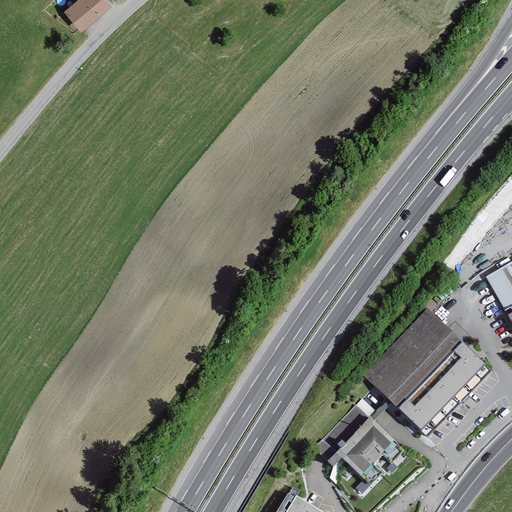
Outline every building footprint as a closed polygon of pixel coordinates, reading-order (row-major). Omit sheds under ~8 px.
[(104,7),(97,0),(72,0),(57,13),(73,33),(104,7)] [(511,303),(511,262),(483,278),(499,310),(511,303)] [(424,311),(358,378),(422,441),(488,374),(424,311)] [(511,339),(511,312),(500,319),(511,339)] [(380,417),(367,403),(360,410),(360,409),(314,453),(334,473),(343,465),(359,482),(372,470),(364,461),(372,453),(381,461),(394,448),(372,425),(380,417)] [(331,511),(332,511),(295,491),(283,511),(331,511)]
